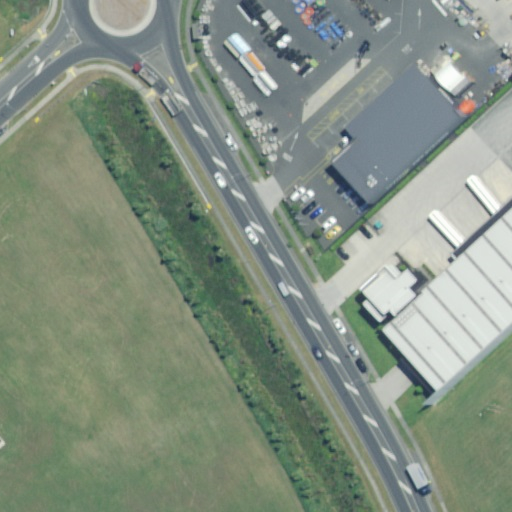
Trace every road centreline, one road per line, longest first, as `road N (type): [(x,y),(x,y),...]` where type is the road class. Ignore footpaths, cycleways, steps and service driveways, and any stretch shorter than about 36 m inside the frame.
road 1 (secondary): [(147,40),(417,511)]
road 2 (unknown): [(298,293),(511,117)]
road 3 (unknown): [(307,110),(205,0)]
